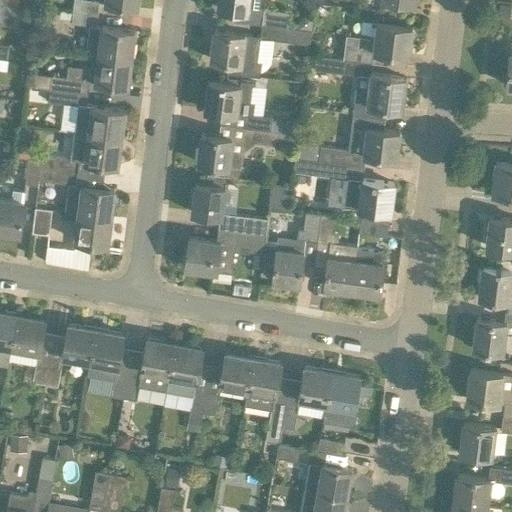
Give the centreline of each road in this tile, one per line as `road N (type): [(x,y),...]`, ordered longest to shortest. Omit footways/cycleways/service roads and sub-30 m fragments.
road 1 (residential): [(134,296),(172,0)]
road 2 (residential): [(404,345),(134,296)]
road 3 (residential): [(404,345),(436,121)]
road 4 (residential): [(387,511),(404,345)]
road 5 (residential): [(134,296),(0,273)]
road 6 (residential): [(436,121),(452,0)]
